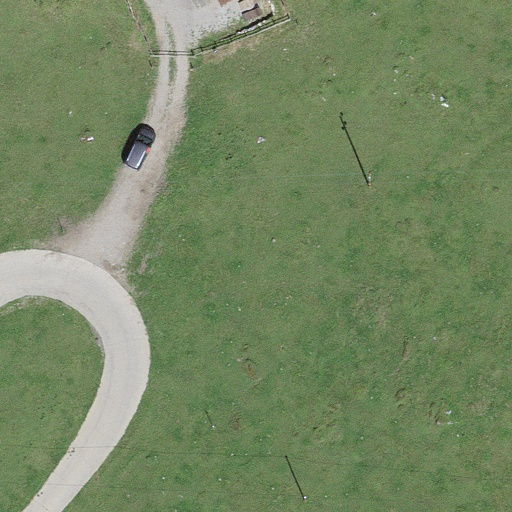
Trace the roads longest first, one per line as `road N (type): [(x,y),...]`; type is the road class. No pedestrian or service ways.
road 1 (unclassified): [(0,277),(13,269),(69,276),(115,322),(127,371),(104,431),(41,511)]
road 2 (track): [(69,276),(134,129),(134,44),(116,0)]
